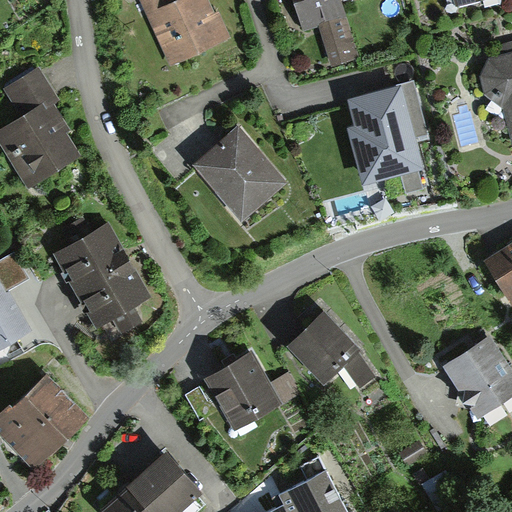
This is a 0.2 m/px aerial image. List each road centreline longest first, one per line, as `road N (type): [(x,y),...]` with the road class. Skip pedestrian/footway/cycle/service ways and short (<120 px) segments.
road 1 (residential): [(79,0),(86,71),(108,138),(207,319)]
road 2 (residential): [(207,319),(312,259),(511,208)]
road 3 (residential): [(24,511),(52,489),(115,404),(207,319)]
